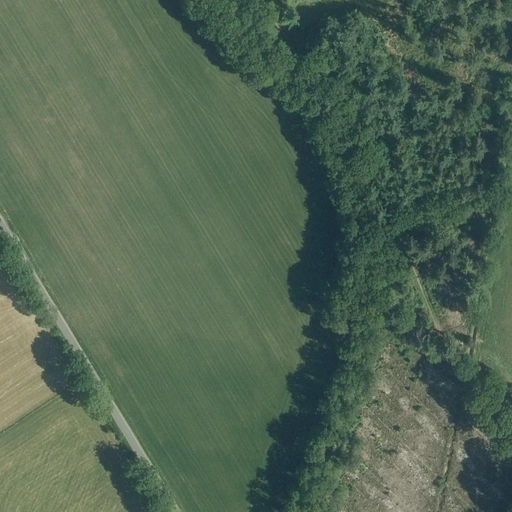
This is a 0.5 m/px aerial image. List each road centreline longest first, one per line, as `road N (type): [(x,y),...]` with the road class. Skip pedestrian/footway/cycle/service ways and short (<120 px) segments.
road 1 (unclassified): [(174,511),(0,224)]
road 2 (track): [(253,0),(347,112),(391,209)]
road 3 (track): [(391,209),(449,357)]
